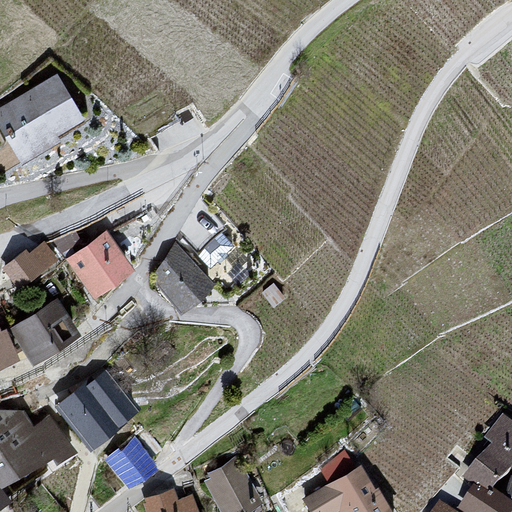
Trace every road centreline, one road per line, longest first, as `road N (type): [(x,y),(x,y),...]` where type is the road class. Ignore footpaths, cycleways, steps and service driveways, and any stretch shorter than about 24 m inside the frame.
road 1 (unclassified): [(511,8),(429,86),(334,318),(267,391),(181,456)]
road 2 (residential): [(181,456),(181,442),(250,333),(231,315),(161,312),(143,301),(136,281),(216,152),(247,122),(235,108)]
road 3 (unclassified): [(0,246),(71,219),(177,161),(235,108)]
road 4 (unclassified): [(235,108),(344,0)]
